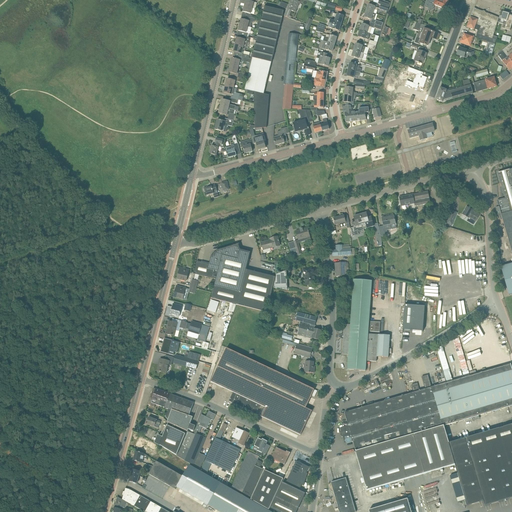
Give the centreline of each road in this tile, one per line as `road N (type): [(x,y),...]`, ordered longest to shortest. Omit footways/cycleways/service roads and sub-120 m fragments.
road 1 (unclassified): [(319,454),(139,379)]
road 2 (unclassified): [(327,394),(493,307)]
road 3 (unclassified): [(327,394),(323,208)]
road 4 (tertiary): [(191,179),(234,0)]
road 5 (track): [(123,228),(0,103)]
road 6 (unclassified): [(191,179),(341,138)]
road 7 (unclassified): [(323,208),(473,173)]
road 8 (unclassified): [(175,241),(206,241),(323,208)]
road 9 (tertiary): [(139,379),(175,241)]
road 10 (residential): [(341,138),(333,92),(357,0)]
road 11 (unclassified): [(493,307),(486,192),(473,173)]
road 12 (tertiary): [(103,511),(139,379)]
road 13 (residential): [(424,113),(468,0)]
